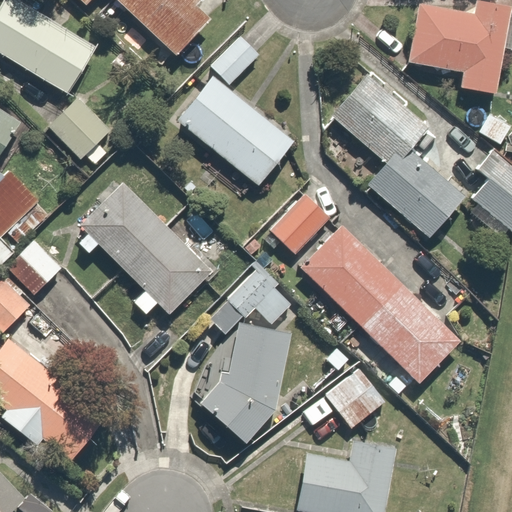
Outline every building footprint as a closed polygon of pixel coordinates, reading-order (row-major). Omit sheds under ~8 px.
[(98,49),(27,0),(0,0),(0,52),(69,97),(98,49)] [(197,0),(113,0),(170,56),(206,20),(192,5),(197,0)] [(473,12),(414,2),(403,62),(456,71),(453,88),(492,95),(507,7),(475,1),(473,12)] [(234,33),(206,62),(227,82),(255,54),(234,33)] [(365,68),(324,116),(381,165),(404,139),(409,144),(428,122),(365,68)] [(297,140),(204,69),(172,124),(253,185),(297,140)] [(116,132),(75,94),(45,126),(85,164),(116,132)] [(0,153),(21,123),(0,109),(0,153)] [(506,123),(485,110),(475,128),(496,141),(506,123)] [(381,165),(364,183),(425,238),(465,195),(409,144),(404,139),(381,165)] [(467,197),(511,229),(511,165),(488,148),(471,171),(481,178),(467,197)] [(3,176),(0,178),(0,236),(1,237),(6,232),(37,202),(39,200),(9,170),(3,176)] [(214,272),(119,182),(74,229),(169,319),(214,272)] [(330,217),(303,192),(267,230),(294,255),(330,217)] [(37,202),(6,232),(18,244),(48,214),(37,202)] [(335,221),(295,264),(418,381),(459,338),(335,221)] [(58,263),(29,236),(0,266),(0,270),(27,296),(58,263)] [(253,264),(205,310),(223,329),(251,303),(271,284),(253,264)] [(0,323),(23,301),(0,277),(0,323)] [(289,303),(271,284),(251,303),(269,322),(289,303)] [(30,303),(14,320),(33,339),(49,322),(30,303)] [(287,334),(236,323),(226,370),(197,400),(241,442),(270,410),(287,334)] [(105,421),(11,339),(0,351),(0,416),(69,466),(105,421)] [(354,365),(321,392),(352,430),(385,402),(354,365)] [(344,456),(304,448),(293,505),(327,511),(379,511),(392,447),(348,438),(344,456)] [(0,511),(11,511),(25,500),(0,472),(0,511)]
